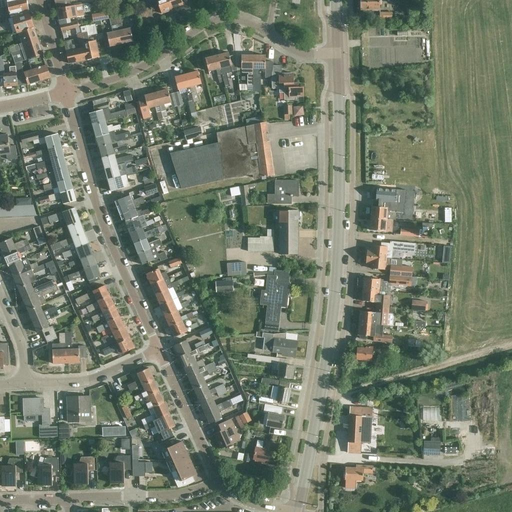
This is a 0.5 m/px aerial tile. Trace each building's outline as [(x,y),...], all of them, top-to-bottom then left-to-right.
[(8,6),(10,15),(28,10),(26,0),(10,0),(7,1),(5,1),(4,0),(0,0),(0,7),(5,6),(8,6)] [(54,0),(55,2),(56,8),(70,6),(68,0),(54,0)] [(156,0),(161,14),(173,10),(169,0),(156,0)] [(169,0),(173,10),(183,6),(180,0),(169,0)] [(379,0),(361,0),(361,2),(360,2),(360,8),(362,8),(362,10),(372,10),(372,11),(378,11),(378,10),(380,10),(379,0)] [(70,6),(56,8),(59,21),(76,18),(84,17),(81,5),(71,7),(70,6)] [(11,17),(17,34),(34,28),(29,13),(11,17)] [(81,33),(87,60),(98,58),(95,41),(89,42),(88,37),(97,35),(95,25),(101,24),(100,20),(108,19),(107,13),(92,15),(93,22),(94,21),(94,25),(89,26),(80,28),(81,33)] [(120,17),(115,18),(121,44),(133,42),(130,29),(123,30),(120,17)] [(121,44),(115,18),(109,19),(110,27),(111,26),(112,26),(113,33),(107,34),(109,47),(121,44)] [(66,30),(80,27),(80,25),(78,25),(77,22),(60,26),(61,32),(62,31),(66,30)] [(9,54),(11,53),(39,44),(34,28),(17,34),(18,33),(22,44),(8,49),(9,54)] [(79,45),(75,45),(74,45),(73,40),(64,42),(66,52),(68,64),(86,60),(86,61),(87,60),(81,33),(77,34),(79,45)] [(39,44),(11,53),(15,64),(21,62),(27,60),(43,55),(39,44)] [(228,53),(217,56),(224,82),(227,81),(224,68),(230,66),(232,72),(237,70),(235,55),(229,57),(228,53)] [(21,62),(15,64),(15,65),(15,66),(17,86),(28,85),(50,78),(43,55),(27,60),(31,71),(23,73),(21,62)] [(241,56),(235,55),(237,70),(241,70),(242,72),(248,72),(248,75),(247,75),(247,84),(247,86),(253,86),(253,90),(253,85),(253,69),(253,56),(241,56)] [(224,82),(217,56),(205,59),(208,72),(215,70),(219,83),(224,82)] [(253,91),(253,92),(260,92),(261,75),(259,75),(259,69),(265,69),(265,56),(253,56),(253,69),(253,85),(253,90),(253,91)] [(10,67),(10,70),(9,70),(10,73),(3,74),(5,87),(17,86),(15,66),(10,67)] [(294,97),(303,97),(303,87),(293,88),(293,74),(281,75),(281,66),(272,66),(272,72),(271,72),(271,89),(279,89),(279,94),(283,94),(284,101),(294,100),(294,97)] [(198,71),(187,74),(194,102),(199,101),(195,86),(201,84),(198,71)] [(196,112),(194,102),(187,74),(174,77),(178,90),(185,89),(188,101),(187,102),(191,114),(196,112)] [(167,90),(156,93),(163,119),(167,118),(163,105),(171,103),(172,107),(177,106),(174,93),(169,95),(167,90)] [(179,92),(174,93),(177,106),(182,105),(179,92)] [(150,118),(148,109),(155,107),(158,120),(163,119),(156,93),(144,96),(145,100),(138,102),(143,119),(150,118)] [(223,95),(213,98),(214,104),(225,101),(223,95)] [(90,113),(93,125),(105,121),(127,115),(126,111),(126,109),(110,114),(107,102),(94,106),(95,112),(90,113)] [(133,103),(125,106),(126,109),(126,111),(127,115),(136,113),(133,103)] [(295,116),(302,114),(301,107),(294,108),(295,116)] [(105,121),(93,125),(96,136),(113,131),(112,127),(112,125),(107,126),(105,121)] [(217,133),(219,143),(224,180),(253,175),(252,169),(249,169),(246,144),(269,140),(267,122),(217,133)] [(113,131),(96,136),(99,147),(111,143),(131,138),(129,132),(115,136),(114,131),(113,131)] [(46,143),(48,148),(60,144),(57,133),(38,139),(36,132),(21,136),(23,144),(33,141),(34,145),(39,143),(40,145),(46,143)] [(7,135),(0,135),(0,155),(6,154),(6,158),(9,160),(17,159),(15,145),(9,146),(7,135)] [(274,176),(269,140),(246,144),(249,169),(252,169),(253,175),(254,179),(274,176)] [(111,143),(99,147),(102,158),(114,154),(128,150),(127,145),(113,149),(111,143)] [(224,180),(219,143),(171,153),(182,189),(224,180)] [(43,155),(44,161),(51,159),(63,155),(60,144),(48,148),(48,149),(36,152),(37,156),(43,155)] [(114,154),(102,158),(105,169),(117,165),(114,154)] [(44,162),(39,163),(36,164),(37,168),(46,165),(47,167),(52,166),(54,170),(66,166),(63,155),(51,159),(44,161),(44,162)] [(117,165),(105,169),(108,180),(126,175),(132,173),(131,168),(119,171),(117,165)] [(66,166),(54,170),(57,181),(70,178),(66,166)] [(126,175),(108,180),(111,191),(129,186),(128,182),(126,175),(132,173),(126,175)] [(152,175),(143,178),(145,184),(154,181),(152,175)] [(70,178),(57,181),(57,182),(43,186),(44,192),(59,188),(60,192),(72,189),(70,178)] [(299,195),(299,190),(298,190),(298,181),(275,181),(275,195),(268,195),(268,204),(291,204),(291,196),(298,196),(298,195),(299,195)] [(155,185),(143,189),(146,196),(157,193),(155,185)] [(243,193),(240,194),(241,206),(249,205),(248,185),(242,186),(243,193)] [(242,186),(229,188),(231,196),(240,194),(243,193),(242,186)] [(371,206),(370,218),(393,220),(395,220),(395,212),(403,213),(404,204),(405,204),(406,190),(377,187),(375,202),(378,202),(378,207),(371,206)] [(72,189),(60,192),(60,193),(38,199),(40,205),(62,199),(63,204),(76,200),(72,189)] [(118,200),(122,211),(134,206),(145,202),(143,197),(132,201),(130,195),(118,200)] [(134,206),(122,211),(126,222),(138,217),(149,213),(148,209),(142,212),(141,210),(136,212),(134,207),(145,203),(145,202),(134,206)] [(75,208),(63,212),(47,217),(50,223),(50,224),(59,221),(60,224),(66,221),(68,227),(80,222),(75,208)] [(299,219),(299,213),(298,213),(298,211),(279,210),(279,254),(298,255),(298,219),(299,219)] [(138,217),(126,222),(130,232),(154,224),(152,220),(146,222),(145,220),(140,222),(138,217),(149,213),(138,217)] [(47,217),(41,220),(43,226),(46,225),(50,223),(47,217)] [(370,218),(369,230),(392,232),(393,220),(370,218)] [(80,222),(68,227),(72,237),(84,233),(80,222)] [(154,224),(130,232),(134,243),(146,238),(158,234),(160,233),(158,228),(156,229),(144,233),(142,228),(147,226),(154,224)] [(39,226),(36,227),(33,228),(37,240),(43,238),(39,226)] [(420,230),(401,228),(400,235),(419,236),(420,230)] [(60,242),(52,245),(50,246),(52,251),(62,248),(74,243),(76,248),(88,243),(84,233),(72,237),(72,238),(60,242)] [(146,238),(134,243),(138,254),(150,249),(155,247),(162,245),(160,239),(148,244),(146,239),(158,234),(146,238)] [(0,242),(0,246),(3,255),(16,250),(25,246),(23,241),(14,244),(11,238),(0,242)] [(367,249),(366,257),(392,259),(392,250),(414,252),(415,244),(390,241),(389,243),(381,243),(380,246),(372,246),(372,249),(367,249)] [(88,243),(76,248),(62,254),(64,259),(78,254),(80,259),(92,254),(88,243)] [(16,250),(3,255),(8,266),(21,261),(18,255),(31,250),(29,245),(25,247),(25,246),(16,250)] [(443,246),(442,262),(450,263),(451,247),(443,246)] [(150,249),(138,254),(142,265),(154,260),(156,263),(160,262),(167,259),(164,252),(158,255),(155,248),(155,247),(150,249)] [(92,254),(80,259),(84,269),(96,265),(92,254)] [(402,260),(392,259),(366,257),(366,265),(371,265),(370,269),(385,270),(390,270),(391,265),(402,266),(402,260)] [(170,268),(181,264),(179,258),(168,262),(170,268)] [(21,261),(8,266),(13,277),(38,266),(36,263),(24,268),(21,261)] [(38,266),(13,277),(17,288),(30,283),(36,280),(33,274),(45,270),(43,265),(38,267),(38,266)] [(96,265),(84,269),(84,270),(68,276),(70,282),(86,276),(88,281),(100,276),(96,265)] [(390,270),(390,275),(411,277),(412,267),(402,266),(391,265),(390,270)] [(269,267),(253,268),(254,277),(268,276),(266,293),(261,292),(260,304),(268,305),(266,321),(278,323),(280,306),(286,307),(289,285),(288,285),(289,278),(288,278),(288,274),(275,272),(276,268),(269,268),(269,267)] [(146,274),(151,285),(163,279),(168,278),(166,272),(160,274),(158,269),(146,274)] [(390,275),(389,282),(391,282),(391,284),(415,286),(416,277),(411,277),(390,275)] [(364,278),(363,290),(379,291),(384,291),(390,292),(391,284),(391,282),(389,282),(380,281),(380,280),(364,278)] [(163,279),(151,285),(156,295),(168,290),(163,279)] [(30,283),(17,288),(22,299),(54,285),(52,281),(33,289),(30,284),(36,281),(36,280),(30,283)] [(232,281),(215,282),(216,292),(233,291),(232,281)] [(54,285),(22,299),(27,310),(39,305),(45,302),(43,296),(58,290),(56,285),(55,286),(54,285)] [(95,296),(98,301),(110,296),(105,285),(98,289),(93,291),(92,292),(75,300),(77,305),(95,296)] [(168,290),(156,295),(160,306),(173,300),(168,290)] [(379,291),(363,290),(362,301),(378,303),(378,308),(388,308),(389,296),(385,296),(386,292),(384,292),(384,291),(379,291)] [(110,296),(98,301),(98,302),(86,307),(89,313),(100,307),(103,312),(115,306),(110,296)] [(173,300),(160,306),(165,316),(177,311),(173,300)] [(412,310),(425,311),(426,302),(413,300),(412,310)] [(39,305),(27,310),(32,321),(63,307),(62,304),(55,307),(42,312),(40,306),(46,303),(45,302),(39,305)] [(115,306),(103,312),(91,318),(94,323),(105,317),(108,322),(119,316),(115,306)] [(63,307),(32,321),(36,332),(41,330),(44,337),(55,333),(52,325),(49,327),(46,321),(59,316),(57,311),(64,308),(63,307)] [(360,311),(359,323),(387,325),(388,314),(394,315),(394,309),(388,308),(378,308),(377,313),(360,311)] [(177,311),(165,316),(170,327),(182,321),(180,317),(177,311)] [(119,316),(108,322),(96,328),(99,333),(110,328),(112,332),(124,327),(119,316)] [(423,320),(413,319),(413,328),(422,328),(423,320)] [(182,321),(170,327),(175,337),(187,332),(182,321)] [(366,340),(366,336),(374,337),(374,342),(392,343),(393,337),(382,336),(383,325),(387,326),(387,325),(359,323),(358,335),(359,335),(359,337),(361,339),(366,340)] [(124,327),(112,332),(113,333),(101,339),(104,344),(115,338),(117,343),(129,337),(124,327)] [(201,338),(213,333),(211,329),(199,334),(201,338)] [(55,333),(44,337),(47,342),(57,338),(55,333)] [(65,343),(65,349),(66,364),(79,363),(79,358),(87,358),(86,346),(78,346),(78,349),(72,349),(72,343),(71,343),(71,333),(59,333),(59,343),(65,343)] [(286,334),(272,335),(262,334),(261,338),(261,339),(264,339),(262,351),(283,353),(282,356),(295,357),(297,342),(285,341),(286,334)] [(129,337),(117,343),(118,343),(102,351),(104,356),(120,348),(123,354),(135,348),(129,337)] [(174,346),(179,357),(191,352),(186,340),(174,346)] [(0,367),(4,367),(3,365),(7,365),(8,365),(7,343),(0,343),(0,367)] [(191,352),(179,357),(184,367),(196,362),(193,356),(209,349),(207,344),(204,346),(197,349),(191,352)] [(380,354),(380,350),(373,349),(373,348),(366,347),(365,349),(357,348),(356,360),(372,361),(372,353),(380,354)] [(66,364),(65,349),(52,350),(53,364),(66,364)] [(219,361),(217,362),(219,365),(226,362),(223,354),(222,355),(219,356),(219,361)] [(247,358),(256,359),(256,362),(278,364),(277,370),(279,370),(278,377),(292,379),(294,366),(278,364),(279,358),(248,354),(247,358)] [(196,362),(184,367),(189,379),(201,373),(206,371),(205,366),(201,359),(196,362)] [(213,362),(205,366),(206,371),(215,367),(213,362)] [(217,371),(215,366),(215,367),(206,371),(208,375),(217,371)] [(130,391),(142,385),(154,380),(149,368),(137,374),(140,380),(127,386),(130,391)] [(201,373),(189,379),(194,390),(206,384),(201,373)] [(134,397),(136,401),(148,396),(159,391),(154,380),(142,385),(145,392),(141,393),(142,394),(134,397)] [(271,380),(270,384),(268,383),(267,387),(278,389),(276,401),(288,403),(291,389),(288,389),(289,384),(271,380)] [(264,382),(254,381),(253,388),(263,389),(264,382)] [(206,384),(194,390),(199,401),(211,395),(217,393),(226,388),(229,387),(227,383),(224,385),(224,384),(209,391),(206,384)] [(226,388),(217,393),(218,397),(227,393),(226,388)] [(404,395),(403,390),(393,393),(394,398),(404,395)] [(148,396),(136,401),(136,402),(131,404),(133,408),(146,402),(149,401),(152,408),(164,402),(159,391),(148,396)] [(211,395),(199,401),(204,412),(216,406),(211,395)] [(68,422),(91,421),(90,411),(90,396),(67,397),(68,422)] [(259,397),(258,404),(259,404),(272,406),(273,400),(259,397)] [(42,424),(49,424),(49,409),(43,409),(42,399),(23,400),(23,415),(42,415),(42,424)] [(216,406),(204,412),(209,424),(221,419),(219,412),(231,407),(229,400),(216,406)] [(141,420),(143,425),(169,414),(164,402),(152,408),(155,414),(141,420)] [(282,408),(272,406),(259,404),(258,408),(264,409),(263,413),(268,414),(266,426),(282,429),(282,428),(284,428),(284,423),(283,423),(284,417),(281,416),(282,408)] [(349,433),(348,454),(361,454),(361,444),(371,444),(372,408),(350,407),(349,426),(352,426),(351,433),(349,433)] [(169,414),(143,425),(145,430),(155,426),(162,441),(173,436),(170,429),(175,426),(169,414)] [(221,430),(214,434),(221,449),(240,440),(239,439),(241,435),(237,433),(230,419),(219,424),(221,430)] [(59,438),(70,438),(70,424),(59,425),(59,438)] [(174,437),(162,443),(164,449),(166,449),(171,460),(187,452),(182,441),(177,443),(174,437)] [(423,441),(423,454),(439,455),(440,442),(423,441)] [(275,444),(266,442),(265,449),(255,448),(253,460),(273,463),(275,451),(274,451),(275,444)] [(187,452),(171,460),(175,470),(192,463),(187,452)] [(110,476),(110,483),(124,483),(123,470),(130,470),(130,456),(117,456),(114,463),(110,463),(110,468),(109,467),(106,475),(110,476)] [(74,484),(87,484),(87,471),(95,471),(94,457),(81,457),(78,464),(74,464),(74,469),(73,468),(70,476),(74,478),(74,484)] [(38,485),(52,485),(51,472),(58,472),(58,458),(45,458),(42,465),(38,465),(38,470),(37,469),(34,477),(38,479),(38,485)] [(2,486),(16,486),(15,473),(22,473),(22,459),(9,459),(6,466),(2,466),(2,471),(1,470),(0,472),(0,478),(2,480),(2,486)] [(132,460),(133,477),(145,476),(145,462),(138,462),(138,459),(132,460)] [(197,474),(192,463),(175,470),(180,481),(197,474)] [(345,480),(344,488),(356,489),(356,480),(363,481),(364,474),(373,474),(373,467),(356,466),(356,468),(346,467),(345,480)]
